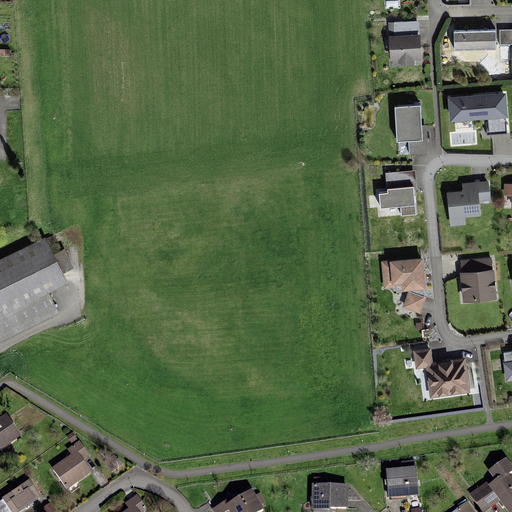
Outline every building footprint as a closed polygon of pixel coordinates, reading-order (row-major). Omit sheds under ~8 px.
[(388,63),(419,62),(418,20),(387,21),(388,63)] [(494,28),(451,29),(452,48),(494,47),(494,28)] [(502,90),(446,94),(448,118),(504,114),(502,90)] [(421,140),(419,100),(392,102),(395,141),(421,140)] [(414,170),(384,173),(385,188),(377,188),(379,215),(413,213),(411,190),(415,190),(414,170)] [(461,188),(445,189),(448,225),(465,224),(464,215),(479,214),(478,199),(489,198),(488,178),(460,180),(461,188)] [(511,210),(511,182),(504,182),(503,210),(511,210)] [(42,239),(0,260),(0,331),(52,306),(45,292),(64,283),(59,274),(70,268),(61,251),(51,256),(42,239)] [(425,296),(422,254),(378,257),(380,289),(403,287),(405,306),(419,311),(425,296)] [(460,300),(496,298),(493,256),(457,258),(460,300)] [(431,345),(412,347),(414,364),(426,363),(429,393),(467,388),(463,355),(432,358),(431,345)] [(511,379),(511,347),(502,349),(506,380),(511,379)] [(4,419),(0,421),(0,451),(18,439),(4,419)] [(70,457),(51,470),(65,490),(88,474),(78,460),(85,455),(77,443),(66,451),(70,457)] [(116,469),(110,459),(105,462),(111,472),(116,469)] [(485,486),(468,497),(478,511),(482,511),(497,502),(504,511),(511,511),(511,485),(507,478),(511,474),(511,472),(505,462),(488,474),(495,484),(487,489),(485,486)] [(385,474),(386,500),(414,499),(412,464),(400,464),(400,473),(385,474)] [(20,511),(38,500),(27,485),(1,503),(7,511),(20,511)] [(344,511),(344,490),(311,489),(310,511),(319,511),(344,511)] [(258,511),(249,496),(228,509),(225,504),(212,511),(258,511)] [(129,511),(128,511),(138,511),(142,509),(135,498),(124,506),(129,511)]
